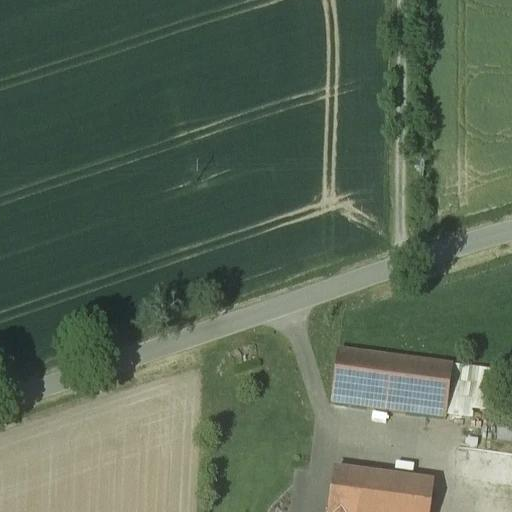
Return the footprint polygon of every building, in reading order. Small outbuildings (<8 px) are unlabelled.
[(453,373),(338,357),(331,407),(446,423),(446,422),(453,373)] [(486,371),(486,377),(498,378),(497,397),(505,398),(506,372),(486,371)] [(497,379),(453,373),(446,422),(471,426),(472,415),(492,417),(497,379)] [(511,417),(499,415),(495,445),(511,447),(511,417)] [(511,482),(511,458),(500,458),(500,483),(511,482)] [(429,511),(433,490),(334,476),(328,511),(429,511)]
